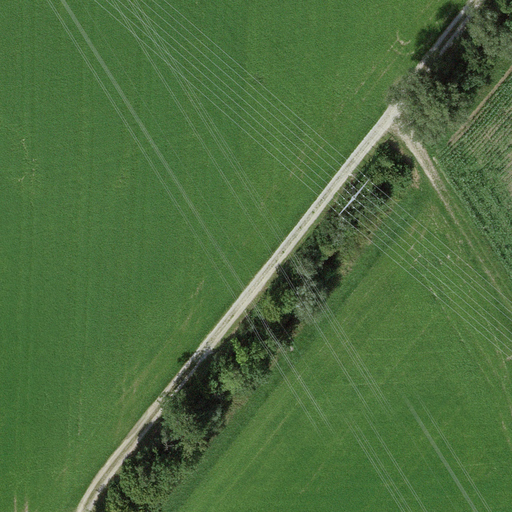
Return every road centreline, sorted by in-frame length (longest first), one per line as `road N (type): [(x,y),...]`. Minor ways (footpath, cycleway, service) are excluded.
road 1 (track): [(85,511),(473,0)]
road 2 (track): [(391,106),(511,293)]
